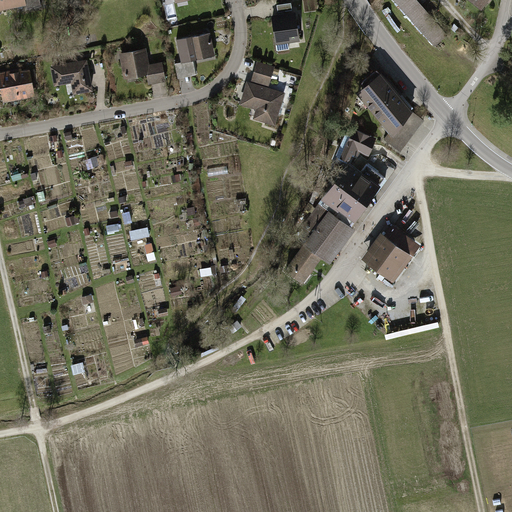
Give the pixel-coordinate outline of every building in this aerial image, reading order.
[(0,0),(0,9),(30,3),(31,7),(45,4),(44,0),(0,0)] [(420,0),(396,0),(436,46),(450,34),(420,0)] [(464,0),(481,13),(492,0),(464,0)] [(280,13),(274,14),(280,50),(292,48),(290,41),(304,39),(299,10),(295,10),(293,2),(279,4),(280,13)] [(214,31),(190,36),(193,49),(188,50),(187,44),(178,46),(183,66),(196,63),(195,59),(205,57),(206,62),(216,60),(215,55),(219,54),(214,31)] [(149,47),(122,52),(127,79),(150,75),(151,84),(169,81),(166,61),(152,64),(149,47)] [(89,58),(52,65),(56,86),(73,83),(75,93),(95,90),(89,58)] [(254,81),(249,80),(242,104),(259,108),(256,119),(278,125),(288,91),(271,86),(277,66),(259,61),(254,81)] [(0,93),(3,93),(4,102),(38,96),(33,68),(18,71),(17,68),(0,70),(0,93)] [(412,110),(381,74),(360,91),(395,134),(412,110)] [(127,125),(118,127),(120,134),(128,132),(127,125)] [(360,151),(367,134),(354,129),(348,146),(343,158),(350,160),(355,149),(360,151)] [(105,155),(93,158),(95,167),(107,164),(105,155)] [(359,173),(350,166),(321,205),(350,226),(386,178),(367,163),(359,173)] [(30,176),(29,171),(14,175),(15,180),(30,176)] [(314,232),(287,269),(302,281),(321,256),(325,259),(350,226),(321,205),(306,226),(314,232)] [(119,208),(112,210),(114,216),(121,214),(119,208)] [(79,213),(68,216),(70,225),(81,222),(79,213)] [(196,226),(203,225),(200,216),(194,218),(196,226)] [(122,222),(110,225),(112,231),(124,228),(122,222)] [(381,231),(363,255),(393,278),(419,243),(393,224),(385,234),(381,231)] [(133,239),(151,235),(149,225),(131,230),(133,239)] [(58,239),(51,241),(52,247),(60,245),(58,239)] [(70,291),(68,287),(61,292),(64,295),(70,291)] [(170,306),(161,309),(162,315),(171,313),(170,306)] [(69,311),(62,312),(65,324),(72,322),(69,311)] [(52,324),(45,326),(47,333),(54,332),(52,324)] [(150,335),(135,339),(137,346),(152,342),(150,335)]
